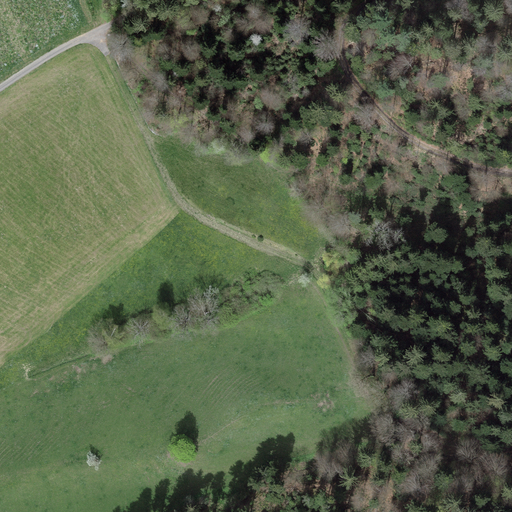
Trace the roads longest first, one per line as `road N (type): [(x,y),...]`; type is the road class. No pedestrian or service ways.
road 1 (track): [(367,0),(348,17),(341,42),(359,90),(416,143),(511,174)]
road 2 (track): [(154,0),(0,87)]
